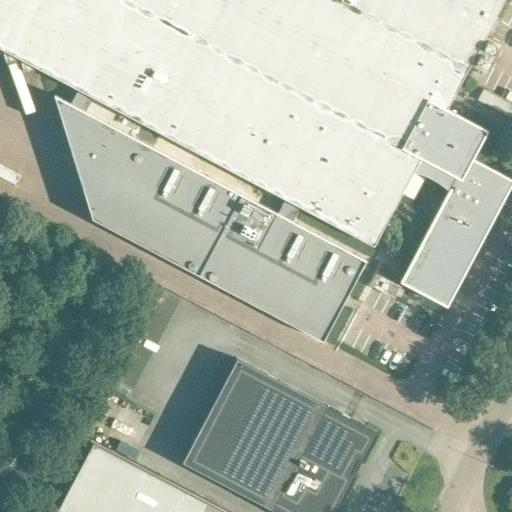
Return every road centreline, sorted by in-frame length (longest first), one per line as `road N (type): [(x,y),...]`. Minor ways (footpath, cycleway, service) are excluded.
road 1 (unknown): [(482,447),(70,228)]
road 2 (unclassified): [(448,511),(511,389)]
